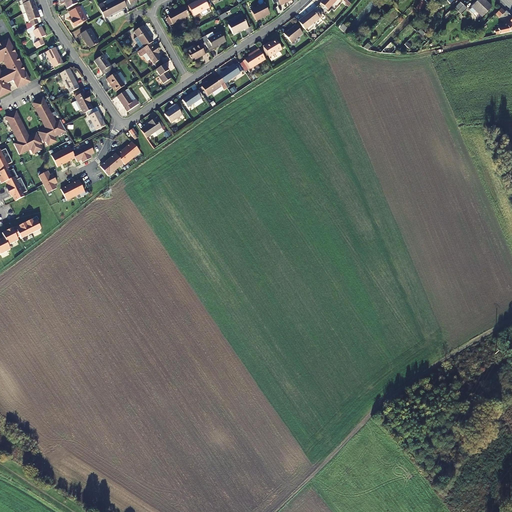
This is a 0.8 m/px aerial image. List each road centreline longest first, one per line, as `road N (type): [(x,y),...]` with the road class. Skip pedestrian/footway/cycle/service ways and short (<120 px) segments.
road 1 (track): [(273,511),(388,399),(511,319)]
road 2 (track): [(331,33),(362,52),(399,57),(511,34)]
road 3 (residential): [(44,0),(120,125)]
road 4 (residential): [(304,0),(188,81)]
